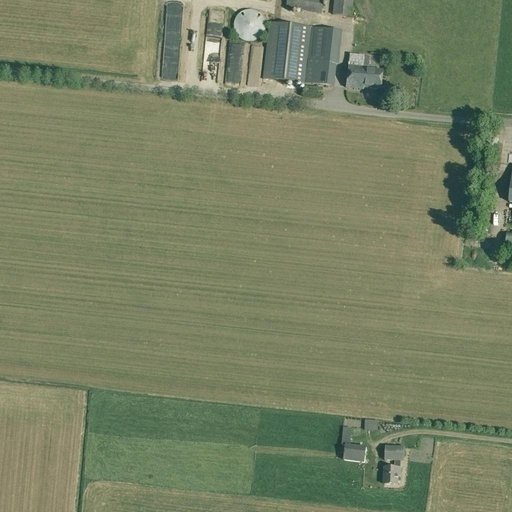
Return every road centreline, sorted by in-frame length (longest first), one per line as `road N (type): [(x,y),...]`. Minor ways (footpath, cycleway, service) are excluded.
road 1 (unclassified): [(511,123),(0,72)]
road 2 (unknown): [(392,434),(427,429),(511,438)]
